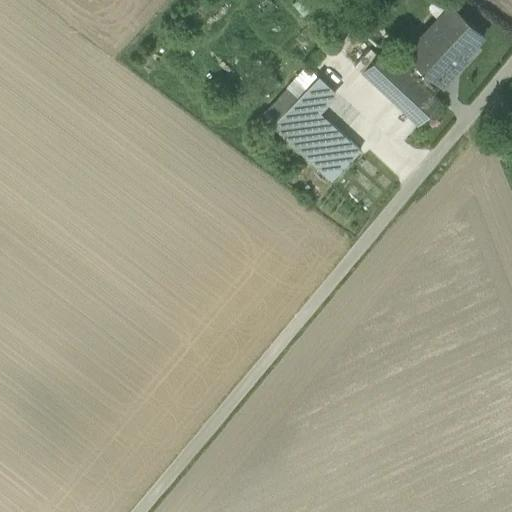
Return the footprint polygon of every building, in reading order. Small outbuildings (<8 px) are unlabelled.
[(452,0),(443,0),(403,42),(412,51),(438,75),(451,61),(449,59),(481,26),(452,0)] [(354,56),(361,63),(376,47),(369,40),(354,56)] [(370,72),(387,88),(398,98),(420,75),(404,60),(383,40),(376,47),(361,63),(370,72)] [(438,75),(412,51),(404,60),(420,75),(430,85),(438,75)] [(303,58),(259,108),(270,118),(315,68),(303,58)] [(315,68),(270,118),(289,134),(316,103),(317,104),(334,85),(315,68)] [(387,88),(370,72),(362,81),(379,96),(387,88)] [(420,75),(398,98),(417,116),(438,93),(430,85),(420,75)] [(317,104),(316,103),(289,134),(331,172),(359,142),(317,104)]
